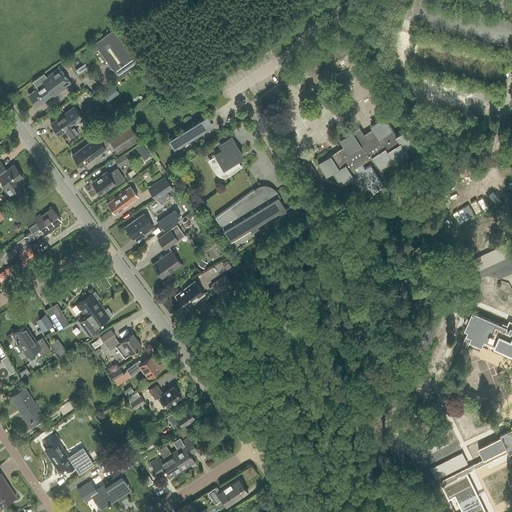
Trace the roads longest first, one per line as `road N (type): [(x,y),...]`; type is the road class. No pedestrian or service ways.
road 1 (unclassified): [(255,449),(102,242)]
road 2 (unclassified): [(102,242),(0,101)]
road 3 (residential): [(239,89),(364,0)]
